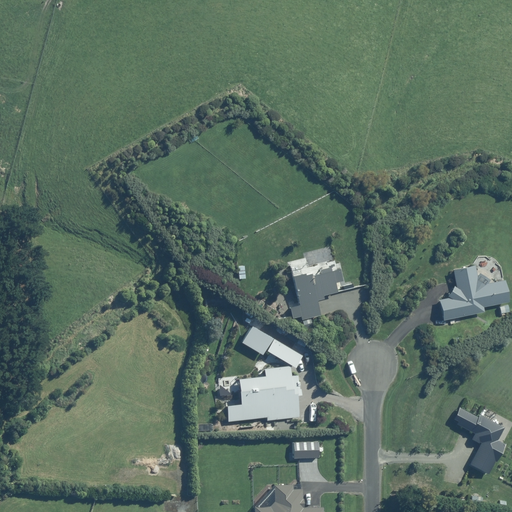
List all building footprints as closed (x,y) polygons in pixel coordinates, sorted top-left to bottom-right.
[(447,298),(436,299),(439,320),(482,313),(481,306),(506,302),(503,280),(488,282),(477,273),(475,275),(474,266),(452,268),(454,286),(453,286),(452,286),(451,286),(450,286),(449,287),(448,287),(448,288),(447,288),(447,289),(446,289),(446,290),(446,291),(445,292),(445,293),(445,294),(445,295),(446,295),(446,296),(446,297),(447,297),(447,298)] [(296,306),(287,308),(290,319),(300,316),(301,320),(318,316),(315,300),(320,299),(320,296),(335,292),(333,283),(340,281),(337,268),(307,275),(306,271),(289,275),(296,306)] [(507,305),(497,306),(498,314),(508,312),(507,305)] [(301,356),(271,339),(265,351),(294,368),(301,356)] [(288,367),(262,370),(263,376),(237,379),(239,404),(224,405),(226,421),(266,417),(266,420),(297,417),(295,395),(298,395),(296,375),(289,376),(288,367)] [(468,464),(487,475),(502,445),(495,441),(502,428),(477,415),(476,418),(457,408),(452,418),(456,420),(455,424),(472,433),(469,439),(478,444),(468,464)] [(321,511),(321,507),(302,508),(302,500),(301,500),(301,491),(290,491),(290,483),(272,484),(273,507),(253,508),(252,511),(321,511)] [(469,495),(468,502),(480,504),(481,497),(469,495)]
